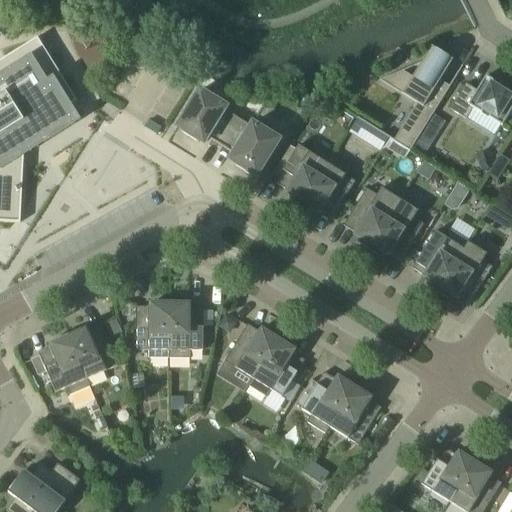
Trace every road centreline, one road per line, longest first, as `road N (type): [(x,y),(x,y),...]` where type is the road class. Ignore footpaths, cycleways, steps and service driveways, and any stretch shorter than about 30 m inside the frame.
road 1 (residential): [(460,361),(226,214),(204,209),(173,218)]
road 2 (residential): [(173,218),(442,385)]
road 3 (residential): [(173,218),(0,315)]
road 4 (residential): [(348,511),(442,385)]
